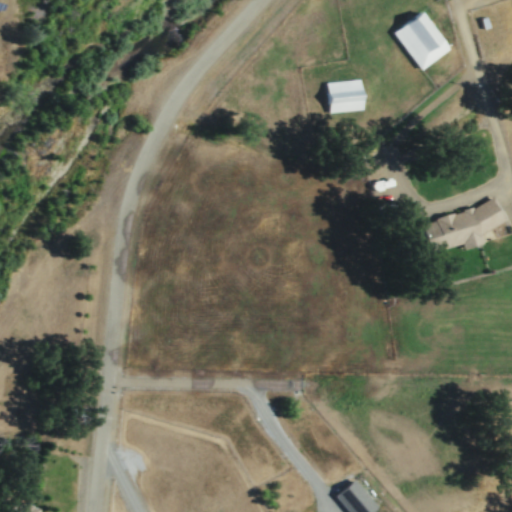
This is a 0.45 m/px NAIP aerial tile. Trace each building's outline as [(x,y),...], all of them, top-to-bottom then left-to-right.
[(391,31),(419,68),(447,47),(419,10),(391,31)] [(323,81),(326,111),(359,108),(356,78),(323,81)] [(427,220),(467,208),(491,195),(505,217),(477,234),(434,247),(427,220)] [(332,494),(347,511),(365,511),(374,505),(351,478),(332,494)] [(11,503),(9,511),(37,511),(38,507),(11,503)]
